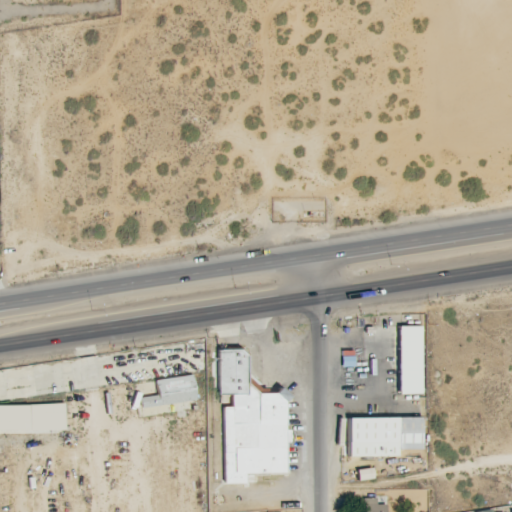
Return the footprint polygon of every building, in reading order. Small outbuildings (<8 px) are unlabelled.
[(395,327),(397,395),(420,394),(418,327),(395,327)] [(221,485),(242,484),(242,474),(282,474),(281,444),(290,443),(289,430),(282,430),(281,392),(254,393),(254,382),(245,382),(245,351),(214,352),(215,395),(229,395),(229,407),(220,408),(221,485)] [(153,380),(154,396),(138,398),(139,407),(193,402),(191,376),(153,380)] [(0,432),(62,431),(61,405),(0,405),(0,432)] [(345,458),(396,457),(396,450),(420,450),(420,418),(345,419),(345,458)] [(383,511),(384,505),(374,505),(374,499),(360,499),(360,511),(383,511)]
